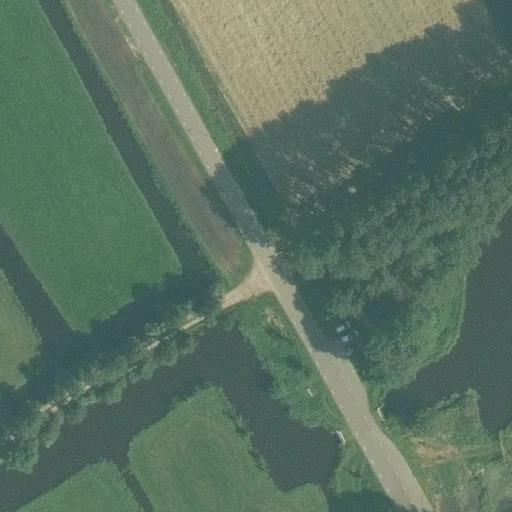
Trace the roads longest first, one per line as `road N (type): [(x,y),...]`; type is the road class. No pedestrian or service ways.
road 1 (track): [(0,439),(511,115)]
road 2 (unclassified): [(124,0),(274,270)]
road 3 (unclassified): [(407,511),(274,270)]
